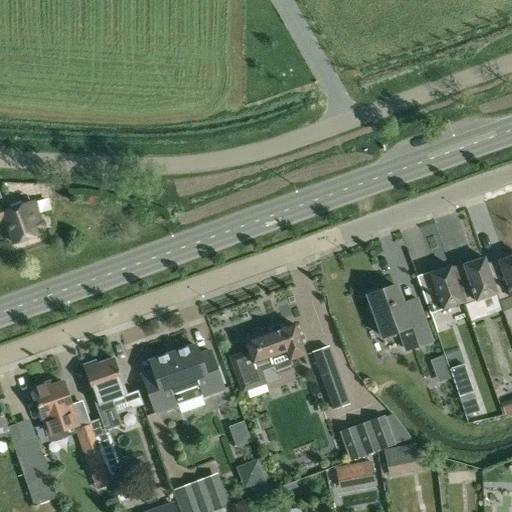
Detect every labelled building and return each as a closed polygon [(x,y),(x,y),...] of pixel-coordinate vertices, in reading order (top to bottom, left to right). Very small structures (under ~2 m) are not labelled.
[(16,243),(43,233),(31,201),(7,210),(0,192),(0,221),(4,220),(6,224),(8,223),(16,243)] [(499,293),(488,265),(486,257),(464,264),(465,265),(453,269),(465,301),(464,301),(465,304),(477,300),(498,294),(499,293)] [(511,257),(499,261),(500,262),(488,265),(499,293),(498,294),(500,301),(511,297),(511,257)] [(443,308),(464,301),(465,301),(453,269),(452,265),(431,272),(431,273),(419,277),(430,312),(443,308)] [(410,317),(398,285),(370,295),(385,337),(402,331),(409,349),(433,340),(423,312),(410,317)] [(306,356),(301,343),(304,341),(305,338),(304,333),(300,332),(297,333),(294,325),(245,343),(248,351),(230,358),(242,393),(266,385),(260,369),(272,365),(270,358),(286,352),(290,362),(306,356)] [(196,345),(151,362),(154,372),(143,376),(157,413),(177,406),(177,405),(204,395),(205,396),(224,389),(223,384),(225,384),(219,366),(217,367),(211,351),(200,355),(196,345)] [(333,410),(350,404),(342,381),(329,346),(312,352),(324,387),(333,410)] [(447,367),(443,356),(431,360),(435,371),(447,367)] [(113,400),(127,395),(115,360),(97,366),(98,371),(87,375),(94,396),(93,397),(105,430),(122,424),(113,400)] [(49,435),(78,424),(62,382),(50,387),(48,383),(32,389),(49,435)] [(465,415),(479,410),(473,391),(459,396),(465,415)] [(125,415),(141,413),(139,395),(123,397),(125,415)] [(511,412),(511,397),(501,401),(505,415),(511,412)] [(0,436),(9,434),(0,408),(0,436)] [(350,461),(395,445),(385,416),(339,432),(350,461)] [(85,457),(90,470),(105,465),(95,438),(96,438),(91,424),(76,430),(85,457)] [(95,438),(105,465),(118,460),(108,433),(96,438),(95,438)] [(400,448),(383,452),(388,479),(404,475),(400,448)] [(180,511),(211,511),(232,504),(223,480),(220,481),(217,472),(192,483),(172,490),(180,511)]
